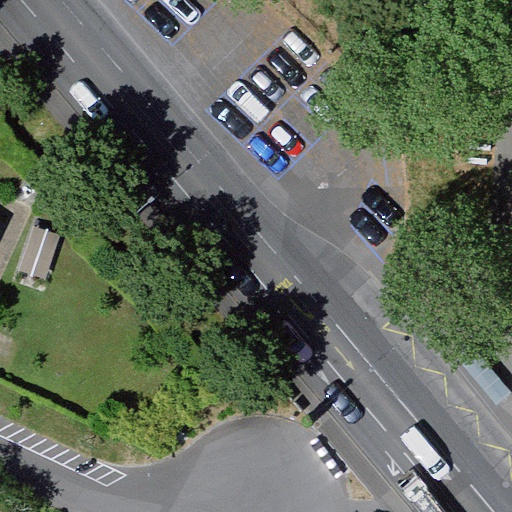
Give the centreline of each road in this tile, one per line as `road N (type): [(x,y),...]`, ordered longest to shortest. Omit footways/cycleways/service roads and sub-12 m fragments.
road 1 (secondary): [(42,0),(476,511)]
road 2 (residential): [(0,450),(126,510),(255,498)]
